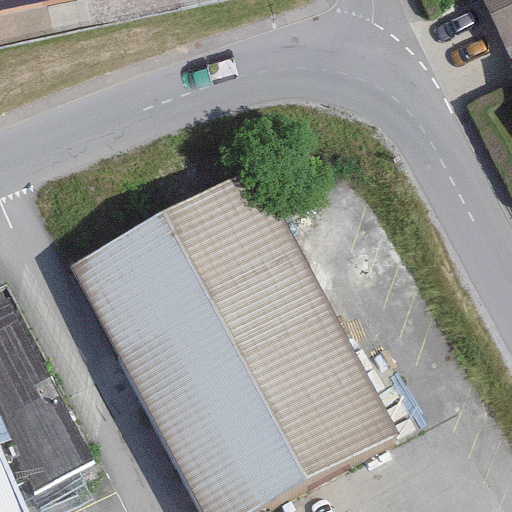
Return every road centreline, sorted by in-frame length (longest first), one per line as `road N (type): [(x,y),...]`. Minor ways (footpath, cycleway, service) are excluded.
road 1 (residential): [(0,179),(383,28)]
road 2 (residential): [(0,190),(169,511)]
road 3 (residential): [(383,28),(511,283)]
